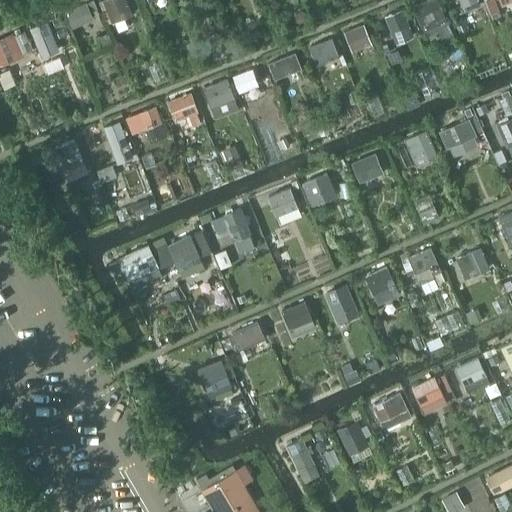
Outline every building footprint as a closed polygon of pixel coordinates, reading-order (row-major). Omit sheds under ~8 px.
[(104,0),(103,1),(111,22),(112,23),(132,14),(125,0),(104,0)] [(438,0),(428,0),(414,7),(418,16),(423,25),(425,31),(428,35),(435,32),(449,25),(448,23),(449,23),(452,21),(448,14),(445,15),(445,14),(443,10),(446,9),(443,4),(441,5),(438,0)] [(453,0),(457,8),(462,6),(463,7),(478,0),(453,0)] [(86,3),(65,11),(72,28),(92,19),(91,16),(91,15),(98,12),(93,1),(86,4),(86,3)] [(402,9),(386,16),(397,43),(413,36),(402,9)] [(47,21),(30,28),(41,54),(57,47),(47,21)] [(364,25),(346,32),(353,50),(371,43),(364,25)] [(112,41),(108,33),(97,38),(100,46),(112,41)] [(10,34),(0,37),(0,64),(20,56),(10,34)] [(331,38),(309,47),(317,64),(338,55),(331,38)] [(398,52),(390,55),(394,64),(402,60),(398,52)] [(295,53),(269,63),(275,78),(301,67),(295,53)] [(252,69),(234,76),(239,92),(250,87),(248,82),(256,79),(252,69)] [(227,79),(204,88),(212,108),(234,99),(227,79)] [(191,93),(168,102),(175,121),(198,112),(191,93)] [(485,103),(476,108),(480,114),(489,110),(485,103)] [(156,106),(128,117),(133,132),(145,127),(147,126),(152,140),(169,134),(164,121),(162,122),(156,106)] [(198,114),(192,117),(196,128),(202,125),(198,114)] [(471,118),(441,131),(448,146),(451,145),(452,146),(455,155),(479,145),(475,136),(474,135),(477,133),(483,131),(476,116),(471,118)] [(511,118),(498,125),(507,146),(511,143),(511,118)] [(119,121),(104,127),(118,163),(133,157),(119,121)] [(427,131),(407,139),(418,162),(437,154),(427,131)] [(75,139),(55,147),(63,169),(84,161),(75,139)] [(236,144),(222,150),(231,172),(245,166),(236,144)] [(500,144),(492,147),(497,159),(505,156),(500,144)] [(375,153),(353,162),(360,181),(382,172),(375,153)] [(327,173),(304,183),(310,198),(323,193),(326,199),(337,194),(327,173)] [(289,187),(268,196),(279,222),(300,214),(289,187)] [(139,204),(132,206),(136,216),(142,214),(139,204)] [(240,207),(224,214),(234,239),(234,240),(235,240),(240,252),(254,246),(249,233),(250,233),(240,207)] [(511,211),(500,217),(511,244),(511,211)] [(190,235),(168,245),(176,262),(183,278),(206,268),(201,257),(191,235),(190,235)] [(148,244),(118,257),(118,258),(128,280),(129,279),(134,290),(163,277),(159,269),(150,249),(148,244)] [(471,263),(462,267),(467,278),(483,270),(485,275),(492,271),(491,267),(483,250),(484,250),(483,248),(482,248),(482,247),(466,254),(471,263)] [(431,248),(409,258),(415,272),(420,283),(435,277),(437,283),(445,279),(431,248)] [(388,267),(368,276),(380,304),(400,295),(388,267)] [(348,284),(327,293),(336,315),(357,306),(350,288),(353,287),(351,283),(348,284)] [(410,293),(409,297),(413,299),(417,298),(417,294),(416,290),(410,293)] [(304,301),(283,310),(290,328),(312,319),(304,301)] [(482,318),(479,310),(467,315),(470,322),(482,318)] [(258,322),(232,334),(239,350),(240,350),(264,339),(265,339),(258,322)] [(511,341),(501,346),(511,368),(511,367),(511,341)] [(391,347),(385,349),(390,360),(396,357),(391,347)] [(490,356),(486,357),(490,365),(498,362),(494,354),(490,356)] [(477,357),(457,366),(465,385),(485,376),(486,376),(477,357)] [(221,360),(199,369),(208,394),(212,402),(234,393),(230,384),(223,366),(221,360)] [(345,375),(344,375),(349,385),(360,380),(356,370),(354,371),(345,375)] [(433,377),(411,387),(420,406),(442,395),(433,377)] [(374,404),(373,405),(380,420),(407,408),(400,392),(376,403),(375,401),(373,402),(374,404)] [(357,420),(339,428),(351,450),(368,442),(365,435),(369,432),(365,423),(360,426),(357,420)] [(323,429),(316,432),(319,439),(326,436),(323,429)] [(288,447),(287,448),(288,450),(289,449),(299,470),(315,462),(310,452),(307,446),(303,438),(302,436),(301,437),(302,438),(287,445),(288,447)] [(452,459),(444,463),(447,470),(455,466),(452,459)] [(261,511),(245,484),(254,479),(245,464),(235,470),(231,463),(215,473),(219,479),(202,489),(215,511),(261,511)] [(511,464),(487,477),(495,493),(511,483),(511,464)] [(202,489),(219,479),(215,473),(209,476),(206,472),(203,475),(197,479),(199,483),(202,489)] [(457,490),(444,498),(451,511),(452,511),(465,505),(457,490)]
